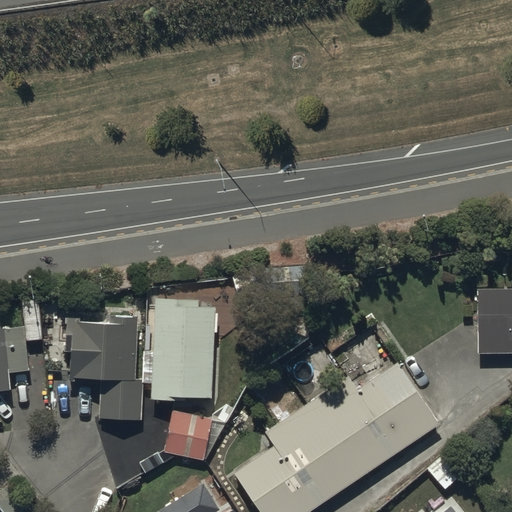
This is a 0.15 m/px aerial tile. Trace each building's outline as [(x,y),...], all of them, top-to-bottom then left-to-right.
[(511,292),(478,292),(477,357),(511,357),(511,292)] [(144,388),(153,388),(152,404),(211,406),(214,313),(201,313),(201,305),(156,303),(154,353),(145,353),(144,388)] [(136,383),(137,321),(109,321),(109,324),(67,323),(66,369),(71,370),(71,382),(100,382),(99,422),(140,423),(141,383),(136,383)] [(25,334),(0,335),(0,398),(9,398),(8,377),(28,375),(25,334)] [(233,478),(256,511),(315,511),(440,429),(398,366),(358,393),(349,380),(265,436),(275,450),(233,478)] [(211,421),(172,414),(165,456),(204,462),(211,421)] [(30,511),(10,485),(0,492),(0,511),(30,511)] [(219,511),(214,503),(198,511),(192,511),(185,499),(164,511),(219,511)]
